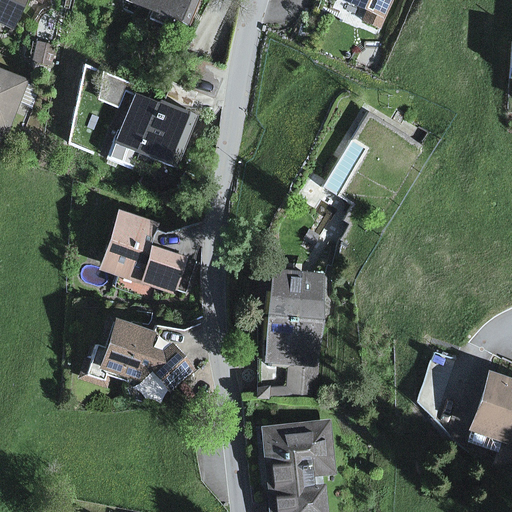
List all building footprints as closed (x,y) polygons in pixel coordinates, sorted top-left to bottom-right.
[(29,0),(0,0),(0,19),(18,27),(29,0)] [(144,0),(191,19),(199,0),(144,0)] [(347,0),(369,9),(365,19),(387,29),(399,0),(347,0)] [(61,42),(41,38),(36,59),(56,63),(61,42)] [(133,78),(89,61),(72,142),(106,155),(133,78)] [(0,64),(0,125),(12,130),(33,78),(0,64)] [(137,93),(113,152),(174,177),(200,112),(163,97),(161,102),(137,93)] [(372,110),(327,182),(355,199),(346,215),(353,219),(344,234),(351,275),(430,146),(372,110)] [(159,219),(120,206),(102,265),(178,289),(190,253),(152,241),(159,219)] [(327,273),(273,269),(266,362),(293,364),(319,366),(319,364),(320,357),(327,273)] [(118,318),(102,364),(140,377),(154,364),(174,386),(197,365),(174,340),(167,347),(152,342),(156,331),(118,318)] [(319,366),(293,364),(291,384),(264,385),(265,397),(324,395),(327,358),(320,357),(319,364),(319,366)] [(511,376),(490,369),(470,428),(511,442),(511,376)] [(335,419),(263,426),(271,511),(331,511),(328,475),(340,473),(335,419)]
